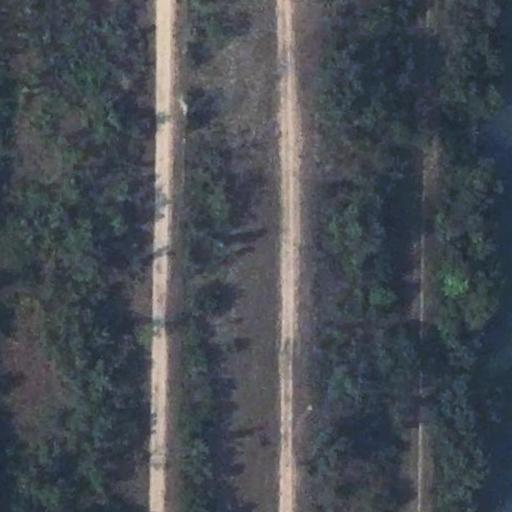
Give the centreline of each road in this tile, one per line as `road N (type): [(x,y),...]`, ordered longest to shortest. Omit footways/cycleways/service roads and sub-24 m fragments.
road 1 (track): [(154,511),(161,0)]
road 2 (track): [(286,0),(280,511)]
